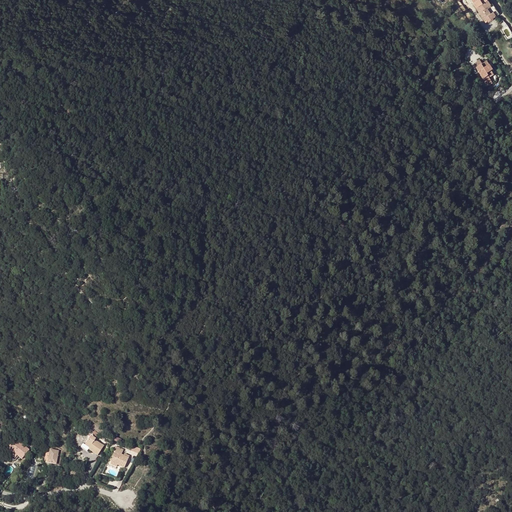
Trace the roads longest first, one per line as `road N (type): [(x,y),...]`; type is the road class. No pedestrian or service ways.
road 1 (track): [(0,63),(65,101),(61,112),(0,104)]
road 2 (unclassified): [(126,501),(90,487),(23,498),(0,491)]
